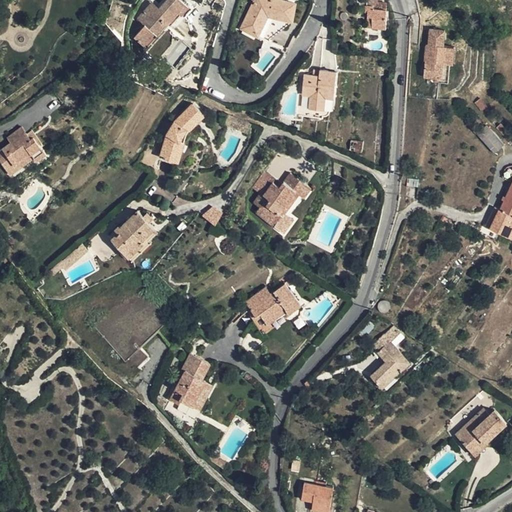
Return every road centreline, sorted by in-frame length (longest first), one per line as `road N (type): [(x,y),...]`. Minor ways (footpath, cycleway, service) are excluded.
road 1 (residential): [(284,511),(272,465),(283,401),(362,301),(391,233),(404,106),(392,0)]
road 2 (unknown): [(396,186),(273,131),(228,207)]
road 3 (residential): [(261,511),(170,421)]
